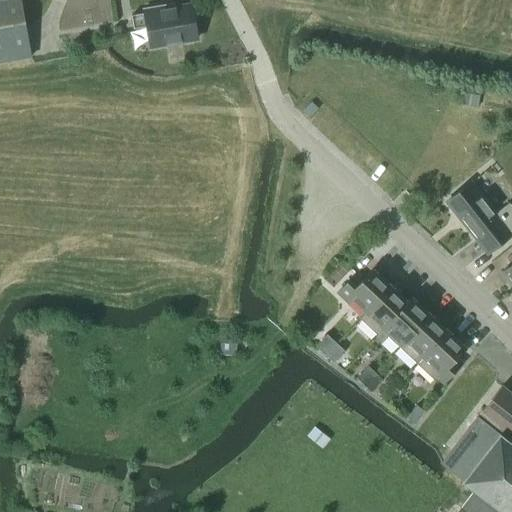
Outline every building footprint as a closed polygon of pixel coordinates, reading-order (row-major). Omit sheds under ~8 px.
[(0,63),(29,58),(19,0),(12,0),(0,2),(0,63)] [(196,39),(190,5),(162,10),(162,6),(144,10),(144,13),(130,16),(133,29),(147,27),(150,47),(196,39)] [(462,93),(460,105),(476,108),(478,95),(462,93)] [(311,102),(302,111),(309,118),(318,109),(311,102)] [(493,213),(469,182),(445,201),(474,237),(485,229),(496,243),(511,230),(511,207),(507,202),(493,213)] [(511,253),(507,258),(511,264),(501,272),(511,285),(511,253)] [(355,273),(337,293),(348,303),(351,299),(365,312),(366,313),(390,287),(371,270),(362,280),(355,273)] [(365,312),(359,319),(376,336),(407,304),(406,303),(390,287),(366,313),(365,312)] [(407,304),(376,336),(380,340),(385,335),(399,348),(429,315),(411,298),(406,303),(407,304)] [(429,315),(399,348),(416,365),(446,332),(429,315)] [(446,332),(416,365),(434,382),(437,379),(443,384),(461,364),(455,359),(464,349),(446,332)] [(324,356),(335,344),(326,335),(315,346),(324,356)] [(332,363),(343,351),(335,344),(324,356),(332,363)] [(367,368),(356,380),(363,386),(374,374),(367,368)] [(374,374),(363,386),(371,393),(382,381),(375,375),(374,374)] [(511,511),(511,393),(502,385),(442,460),(439,464),(448,471),(462,482),(462,483),(499,511),(511,511)] [(414,425),(423,412),(415,406),(406,418),(414,425)] [(313,427),(306,437),(322,449),(329,439),(313,427)] [(494,511),(472,494),(460,509),(459,509),(456,511),(494,511)]
